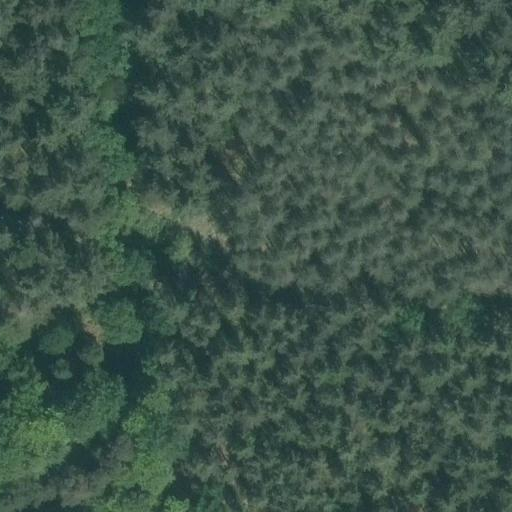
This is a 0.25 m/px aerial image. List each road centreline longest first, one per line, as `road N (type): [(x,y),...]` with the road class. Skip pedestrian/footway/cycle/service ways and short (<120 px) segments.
road 1 (track): [(0,333),(146,276),(224,271),(511,283)]
road 2 (track): [(216,511),(146,276)]
